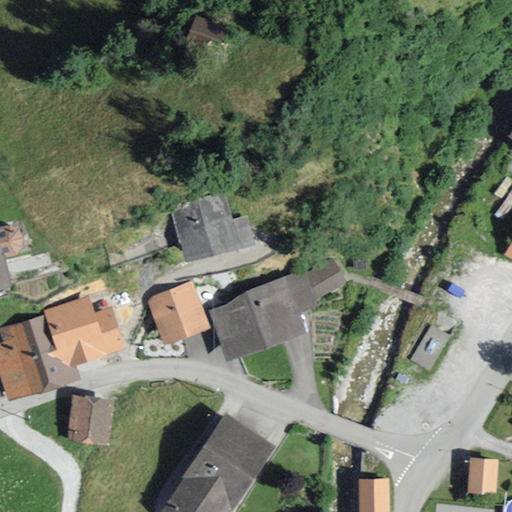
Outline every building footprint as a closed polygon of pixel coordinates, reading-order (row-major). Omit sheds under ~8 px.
[(222,195),(174,208),(188,259),(250,242),(244,220),(230,224),(222,195)] [(332,263),(305,278),(313,300),(344,281),(332,263)] [(304,275),(206,310),(226,364),(303,336),(295,313),(315,306),(313,300),(305,278),(304,275)] [(190,286),(151,301),(167,342),(206,327),(190,286)] [(118,351),(107,312),(89,317),(85,304),(43,315),(44,320),(0,332),(0,342),(1,346),(0,346),(0,385),(3,397),(74,377),(70,364),(118,351)] [(430,368),(451,334),(432,322),(411,356),(430,368)] [(106,447),(112,404),(71,399),(66,442),(106,447)] [(230,511),(273,447),(223,415),(159,511),(230,511)] [(496,462),(472,460),(470,490),(494,491),(496,462)] [(388,511),(388,481),(359,483),(359,511),(388,511)]
